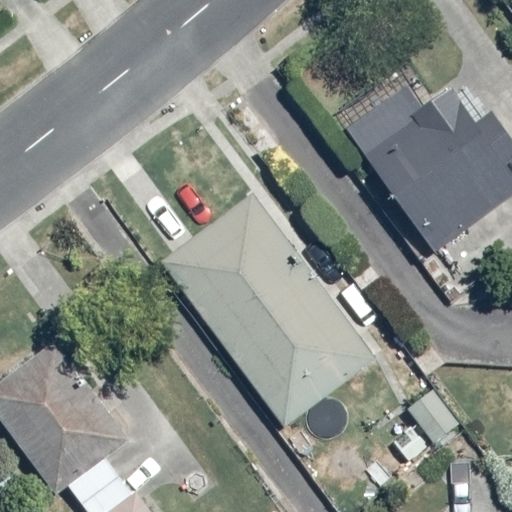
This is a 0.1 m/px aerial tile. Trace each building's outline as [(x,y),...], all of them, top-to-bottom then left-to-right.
[(407,83),(347,127),(439,254),(511,201),(511,163),(511,162),(511,161),(511,133),(495,109),(479,120),(455,88),(426,109),(407,83)] [(256,191),(165,260),(289,423),(380,354),(256,191)] [(61,338),(0,380),(0,408),(59,493),(134,440),(61,338)] [(460,424),(434,389),(407,409),(417,423),(396,440),(411,460),(460,424)] [(164,511),(146,487),(111,511),(164,511)] [(0,511),(10,511),(0,497),(0,511)]
